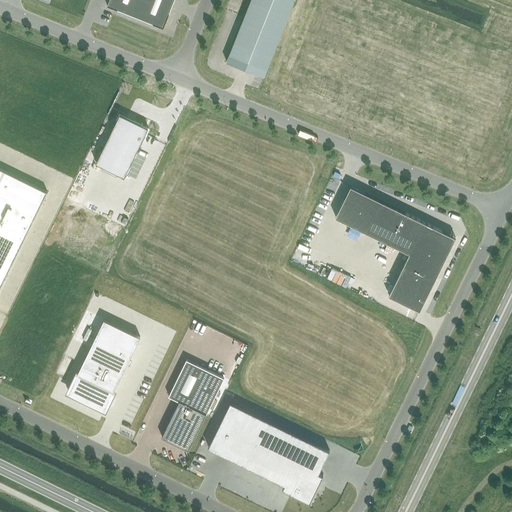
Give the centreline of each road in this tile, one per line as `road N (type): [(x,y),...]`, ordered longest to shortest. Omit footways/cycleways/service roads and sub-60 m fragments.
road 1 (unclassified): [(175,78),(504,208)]
road 2 (unclassified): [(504,208),(356,511)]
road 3 (unclassified): [(223,511),(0,403)]
road 4 (primary): [(511,295),(405,511)]
road 5 (unclassified): [(0,7),(175,78)]
